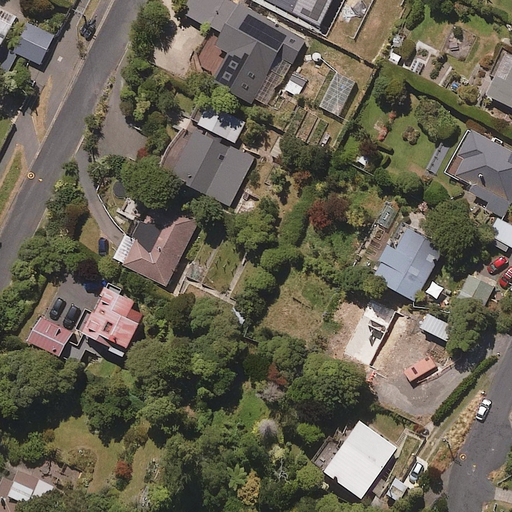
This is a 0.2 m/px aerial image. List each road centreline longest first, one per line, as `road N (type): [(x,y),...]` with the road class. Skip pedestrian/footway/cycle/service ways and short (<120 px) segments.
road 1 (residential): [(0,272),(141,0)]
road 2 (residential): [(511,379),(464,501)]
